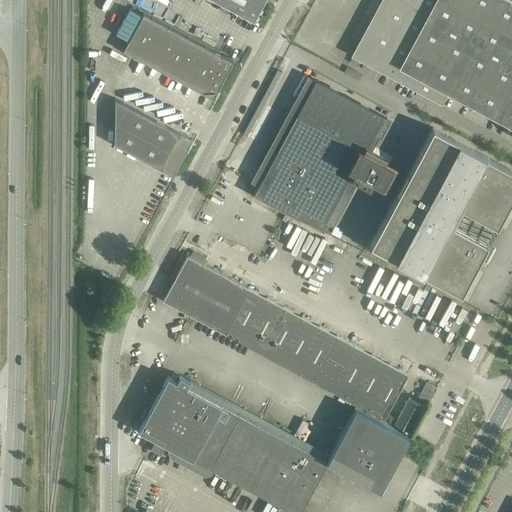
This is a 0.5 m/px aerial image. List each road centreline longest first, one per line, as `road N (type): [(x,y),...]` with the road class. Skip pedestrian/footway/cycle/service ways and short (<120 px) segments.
road 1 (unclassified): [(110,511),(111,369),(124,313),(291,0)]
road 2 (tertiary): [(18,24),(8,511)]
road 3 (tertiary): [(448,511),(511,392)]
